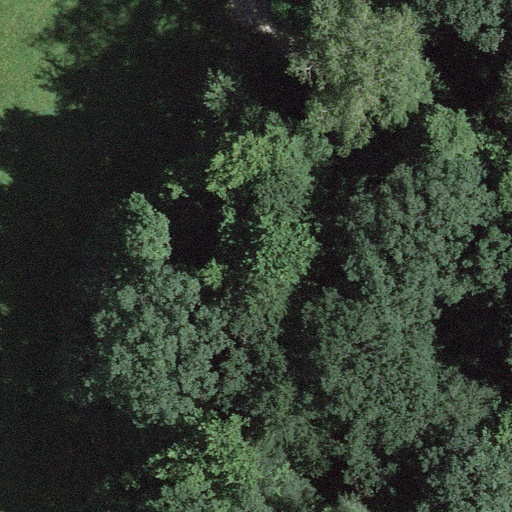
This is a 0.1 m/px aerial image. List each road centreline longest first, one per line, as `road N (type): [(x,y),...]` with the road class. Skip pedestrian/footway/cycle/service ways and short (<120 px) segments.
road 1 (track): [(255,28),(175,177),(81,452),(110,511)]
road 2 (track): [(511,115),(461,126),(255,28),(243,0)]
